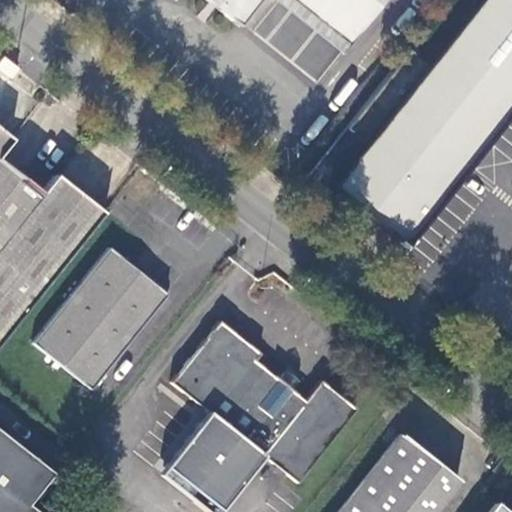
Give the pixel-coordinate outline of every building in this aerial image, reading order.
[(377,0),(206,0),(235,22),(253,0),(293,0),(344,40),(377,0)] [(511,0),(470,0),(327,182),(481,306),(498,310),(511,291),(511,0)] [(0,146),(8,137),(0,130),(0,146)] [(0,243),(41,192),(0,160),(0,243)] [(0,338),(102,211),(56,174),(41,192),(0,243),(0,338)] [(165,292),(107,246),(29,340),(88,387),(165,292)] [(258,354),(216,321),(168,383),(206,412),(163,468),(219,511),(262,456),(296,483),(355,408),(319,380),(303,400),(289,389),(277,380),(252,361),(258,354)] [(511,351),(497,339),(488,349),(506,363),(511,354),(511,351)] [(296,381),(284,371),(277,380),(289,389),(296,381)] [(0,511),(36,511),(28,505),(53,474),(0,431),(0,511)] [(400,433),(336,511),(430,511),(458,478),(400,433)] [(163,468),(157,475),(204,511),(218,511),(219,511),(163,468)]
